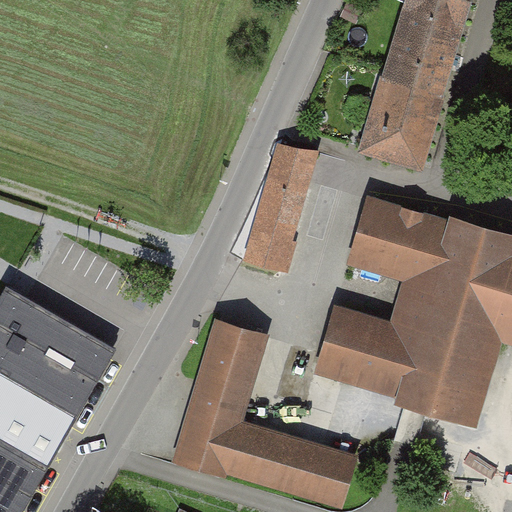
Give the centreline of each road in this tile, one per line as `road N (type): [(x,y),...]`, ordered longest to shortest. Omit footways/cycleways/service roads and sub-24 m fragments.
road 1 (unclassified): [(325,0),(209,262),(70,511)]
road 2 (track): [(0,182),(209,262)]
